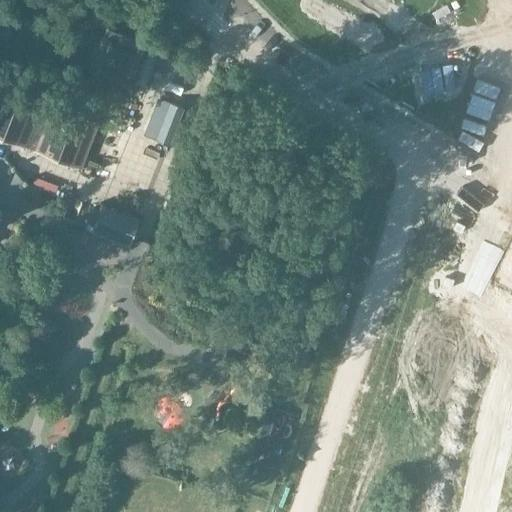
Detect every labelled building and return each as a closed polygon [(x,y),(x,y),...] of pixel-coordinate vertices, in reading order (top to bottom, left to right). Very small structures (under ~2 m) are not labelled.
[(147,43),(108,27),(103,39),(109,42),(102,59),(96,56),(91,68),(130,84),(147,43)] [(0,84),(0,136),(25,147),(26,145),(43,101),(0,84)] [(43,101),(26,145),(35,148),(35,150),(80,168),(98,122),(43,101)] [(500,166),(506,149),(488,143),(474,183),(491,189),(495,180),(500,166)] [(270,168),(284,173),(291,151),(277,147),(270,168)] [(511,243),(494,282),(511,290),(511,289),(511,243)] [(436,357),(484,377),(490,362),(442,342),(442,343),(443,343),(438,356),(436,356),(436,357)] [(459,436),(469,420),(418,388),(417,390),(418,390),(409,405),(421,413),(420,414),(426,418),(427,416),(430,418),(429,420),(431,421),(432,419),(459,436)] [(459,481),(411,460),(411,461),(412,462),(407,475),(405,474),(405,475),(452,496),(459,481)] [(123,477),(109,484),(123,511),(125,511),(137,506),(123,477)] [(156,500),(167,498),(162,479),(139,484),(145,510),(158,507),(156,500)] [(170,489),(170,511),(182,511),(182,489),(170,489)] [(195,511),(215,511),(220,500),(202,494),(195,511)]
